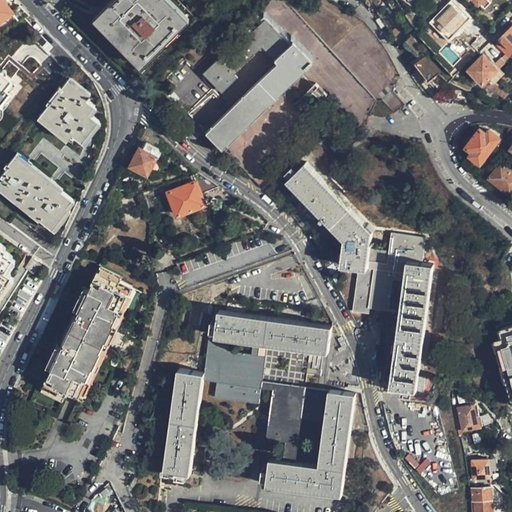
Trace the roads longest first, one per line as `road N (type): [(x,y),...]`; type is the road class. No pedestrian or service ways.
road 1 (tertiary): [(121,105),(259,198),(299,239),(362,355),(387,456),(411,495)]
road 2 (residential): [(130,511),(115,481),(164,291),(282,246)]
road 3 (tertiary): [(0,384),(119,139),(121,105)]
road 4 (unclassified): [(439,122),(348,0)]
road 5 (tertiary): [(121,105),(27,0)]
road 6 (residential): [(511,226),(456,182),(439,122)]
